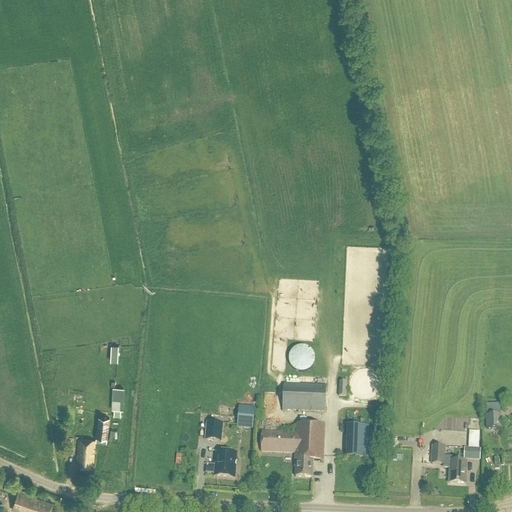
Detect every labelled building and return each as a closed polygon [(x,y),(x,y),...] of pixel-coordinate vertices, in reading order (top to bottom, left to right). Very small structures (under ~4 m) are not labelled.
[(301,374),(303,374),(305,374),(307,373),(309,372),(310,371),(312,370),(313,368),(314,367),(315,365),(315,363),(315,361),(315,359),(315,357),(314,355),(313,354),(312,352),(310,351),(309,350),(307,349),(305,348),(303,348),(301,348),(299,348),(298,349),(296,350),(294,351),(293,352),(292,354),(291,355),(290,357),(289,359),(289,361),(289,363),(290,365),(291,367),(292,368),(293,370),(294,371),(296,372),(298,373),(299,374),(301,374)] [(347,398),(347,383),(339,383),(338,397),(347,398)] [(326,413),(327,386),(286,384),(284,411),(326,413)] [(236,420),(236,412),(224,411),(223,419),(236,420)] [(270,419),(264,419),(264,426),(276,425),(276,412),(270,413),(270,419)] [(99,416),(96,443),(107,443),(109,417),(99,416)] [(487,417),(487,430),(502,431),(502,417),(487,417)] [(253,428),(254,419),(240,418),(239,427),(253,428)] [(222,443),(224,424),(207,423),(205,441),(222,443)] [(322,464),(324,429),(297,428),(296,435),(262,433),(261,455),(294,456),(293,469),(295,469),(294,479),(311,480),(312,464),(322,464)] [(367,462),(368,430),(348,429),(346,461),(367,462)] [(470,433),(469,449),(479,449),(479,433),(470,433)] [(92,466),(94,442),(79,440),(78,451),(80,451),(80,456),(78,456),(77,465),(79,465),(79,468),(89,469),(89,466),(92,466)] [(445,457),(446,448),(432,447),(431,466),(444,466),(445,466),(445,457)] [(480,462),(481,450),(465,449),(464,461),(480,462)] [(236,480),(239,453),(217,450),(214,478),(236,480)] [(444,466),(444,468),(450,469),(449,485),(465,485),(466,462),(452,461),(452,457),(445,457),(445,466),(444,466)] [(24,511),(51,511),(54,505),(37,498),(38,496),(20,489),(13,508),(24,511)]
